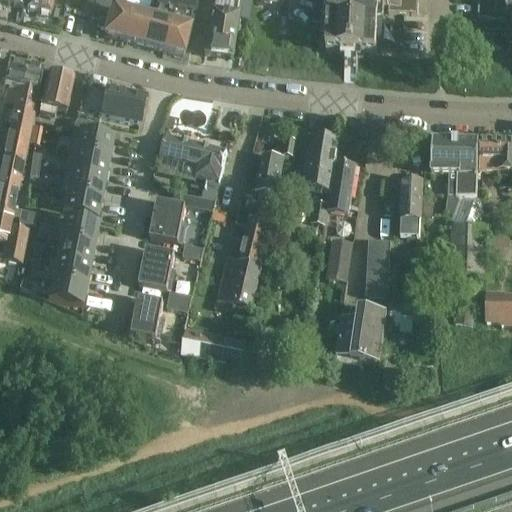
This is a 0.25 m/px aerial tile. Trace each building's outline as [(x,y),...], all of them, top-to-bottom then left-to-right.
[(22,0),(0,0),(0,7),(21,11),(22,0)] [(28,0),(26,13),(50,18),(51,10),(53,1),(53,0),(28,0)] [(135,0),(126,0),(125,7),(133,9),(136,0),(135,0)] [(169,30),(189,35),(197,2),(189,0),(159,0),(153,25),(169,30)] [(207,36),(203,59),(231,63),(231,62),(234,43),(236,30),(234,30),(239,2),(239,0),(214,0),(214,7),(211,21),(209,21),(209,22),(207,36)] [(417,0),(327,0),(326,55),(376,58),(378,9),(388,10),(388,17),(417,18),(417,0)] [(478,0),(477,22),(507,23),(507,17),(511,17),(511,4),(508,4),(507,0),(478,0)] [(94,10),(91,20),(107,25),(110,14),(111,14),(114,4),(96,1),(94,10)] [(239,2),(234,30),(236,30),(246,32),(251,4),(239,2)] [(123,44),(130,19),(111,14),(110,14),(107,25),(103,39),(123,44)] [(143,49),(149,24),(130,19),(123,44),(143,49)] [(162,55),(169,30),(153,25),(149,24),(143,49),(162,55)] [(169,30),(162,55),(182,60),(189,35),(169,30)] [(21,81),(24,66),(7,63),(3,86),(12,88),(13,84),(16,85),(18,80),(21,81)] [(13,84),(12,88),(16,88),(37,93),(41,74),(41,70),(31,68),(24,66),(21,81),(18,80),(16,85),(13,84)] [(72,81),(46,75),(37,119),(53,122),(55,112),(65,115),(72,81)] [(13,108),(7,136),(27,139),(37,93),(16,89),(15,92),(7,90),(3,106),(13,108)] [(145,98),(105,91),(99,119),(139,127),(145,98)] [(68,156),(109,164),(111,153),(113,143),(81,137),(84,124),(76,123),(73,129),(68,156)] [(22,166),(27,139),(7,136),(2,162),(22,166)] [(166,139),(161,161),(192,169),(189,181),(218,188),(221,176),(227,154),(166,139)] [(338,144),(314,140),(311,160),(308,160),(303,192),(322,195),(324,181),(332,182),(338,144)] [(478,142),(432,141),(432,176),(448,177),(448,199),(456,199),(456,200),(477,201),(478,142)] [(296,144),(285,142),(282,159),(294,161),(296,144)] [(511,143),(480,143),(480,176),(488,176),(511,175),(511,143)] [(105,184),(109,164),(68,156),(64,176),(105,184)] [(43,160),(35,158),(33,170),(41,172),(43,160)] [(256,196),(277,200),(283,163),(262,160),(256,196)] [(0,190),(16,193),(22,166),(2,162),(0,171),(0,190)] [(356,172),(337,169),(329,218),(348,221),(356,172)] [(38,183),(41,172),(33,170),(30,182),(38,183)] [(101,204),(105,184),(64,176),(60,196),(101,204)] [(418,179),(409,179),(406,181),(405,187),(403,187),(401,225),(407,225),(406,245),(421,245),(422,226),(421,226),(421,220),(422,209),(423,188),(420,188),(420,182),(418,179)] [(0,190),(0,217),(11,220),(16,193),(0,190)] [(101,204),(60,196),(60,197),(66,198),(62,218),(97,225),(101,204)] [(241,212),(239,221),(271,228),(274,216),(275,209),(276,206),(277,200),(256,196),(253,215),(252,215),(241,212)] [(216,206),(197,201),(194,213),(213,217),(216,206)] [(447,201),(445,218),(453,219),(459,201),(448,201),(447,201)] [(482,205),(461,204),(451,231),(476,232),(482,214),(482,205)] [(186,211),(157,206),(150,243),(182,250),(187,226),(183,225),(186,211)] [(328,211),(314,208),(311,228),(325,230),(328,211)] [(274,216),(271,228),(281,230),(284,231),(288,212),(275,209),(274,216)] [(422,209),(421,220),(432,221),(432,209),(422,209)] [(214,214),(211,226),(224,229),(227,217),(214,214)] [(28,216),(20,215),(18,227),(26,228),(28,216)] [(28,216),(26,228),(33,230),(35,218),(28,216)] [(8,231),(11,220),(0,217),(0,257),(3,258),(2,265),(21,269),(28,235),(8,231)] [(222,287),(216,310),(231,314),(232,307),(252,311),(262,270),(261,270),(271,228),(239,221),(236,230),(247,233),(234,289),(222,287)] [(98,230),(63,223),(59,244),(94,251),(98,230)] [(485,234),(453,233),(452,281),(483,282),(485,234)] [(509,241),(487,240),(486,251),(509,252),(509,241)] [(94,251),(59,244),(55,264),(49,263),(90,271),(94,251)] [(353,249),(333,246),(327,283),(347,286),(353,249)] [(390,247),(369,246),(366,301),(387,302),(390,247)] [(32,260),(40,261),(43,250),(34,248),(32,260)] [(185,250),(182,262),(201,266),(201,265),(204,254),(185,250)] [(143,268),(139,291),(171,297),(175,275),(171,275),(174,260),(149,255),(146,254),(143,268)] [(32,260),(30,271),(38,273),(40,261),(32,260)] [(90,271),(49,263),(45,283),(86,291),(90,271)] [(51,285),(47,305),(82,312),(86,291),(45,283),(45,284),(51,285)] [(22,286),(19,293),(30,297),(33,290),(22,286)] [(476,299),(460,296),(455,327),(472,330),(476,299)] [(504,298),(487,298),(486,327),(502,327),(502,329),(511,329),(511,300),(504,300),(504,298)] [(169,301),(166,314),(188,318),(191,305),(169,301)] [(129,335),(128,339),(149,343),(160,345),(165,324),(161,323),(164,308),(138,303),(135,302),(133,316),(129,335)] [(387,318),(358,314),(356,326),(342,324),(341,331),(340,339),(336,364),(380,370),(387,318)] [(414,327),(402,325),(401,334),(413,337),(414,327)] [(260,327),(254,334),(262,340),(267,333),(260,327)] [(329,329),(328,337),(340,339),(341,331),(329,329)] [(241,369),(246,346),(185,333),(180,356),(241,369)] [(385,372),(383,391),(396,392),(398,374),(385,372)]
